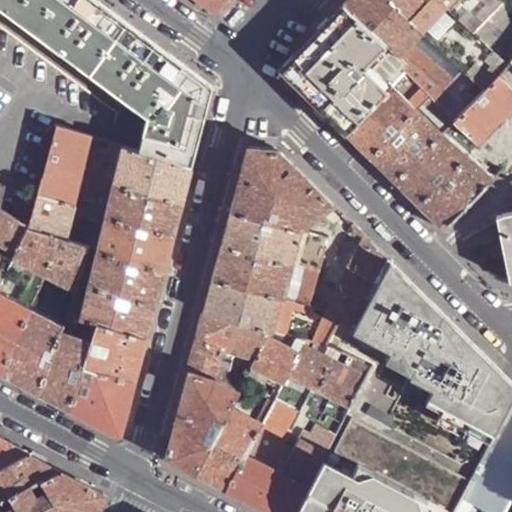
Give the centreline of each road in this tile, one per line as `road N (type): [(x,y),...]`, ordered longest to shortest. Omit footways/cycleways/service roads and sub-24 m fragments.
road 1 (residential): [(244,66),(134,475)]
road 2 (residential): [(244,66),(428,261)]
road 3 (tertiary): [(134,475),(0,403)]
